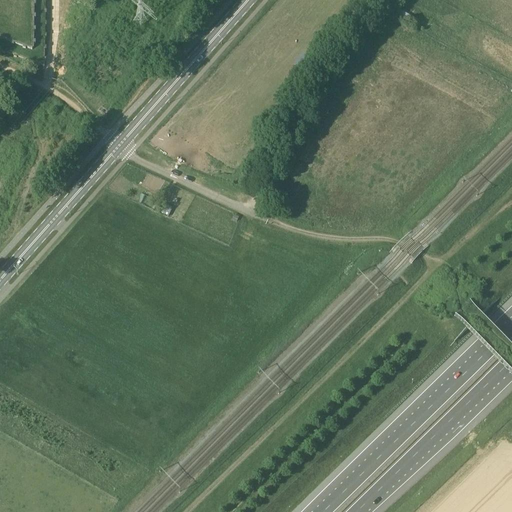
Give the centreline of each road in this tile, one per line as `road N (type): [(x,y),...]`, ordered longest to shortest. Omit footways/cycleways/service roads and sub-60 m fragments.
road 1 (track): [(189,511),(511,193)]
road 2 (motorway): [(511,327),(323,511)]
road 3 (motorway): [(356,511),(511,360)]
road 4 (secondary): [(119,146),(248,0)]
road 5 (secondary): [(0,280),(119,146)]
road 6 (track): [(438,262),(395,241),(333,238),(267,219)]
road 7 (unclassified): [(267,219),(119,146)]
road 8 (track): [(108,136),(39,82),(0,68)]
